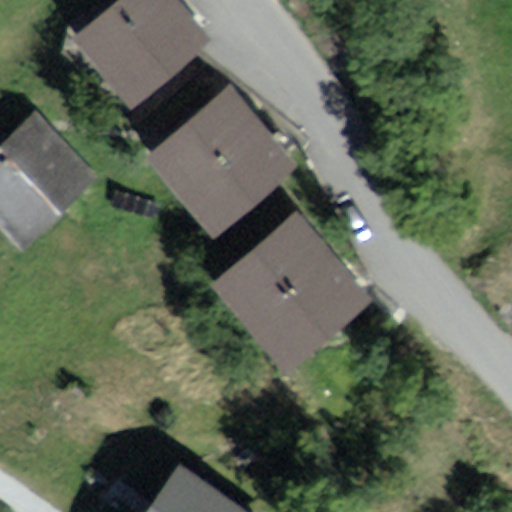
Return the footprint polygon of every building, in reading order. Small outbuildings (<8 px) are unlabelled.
[(212,36),(181,0),(119,0),(71,41),(129,108),(212,36)] [(295,168),(229,93),(151,161),(216,235),(295,168)] [(103,186),(42,112),(0,146),(0,224),(23,252),(103,186)] [(377,292),(299,207),(215,284),(292,369),(377,292)] [(248,511),(186,468),(154,511),(248,511)]
